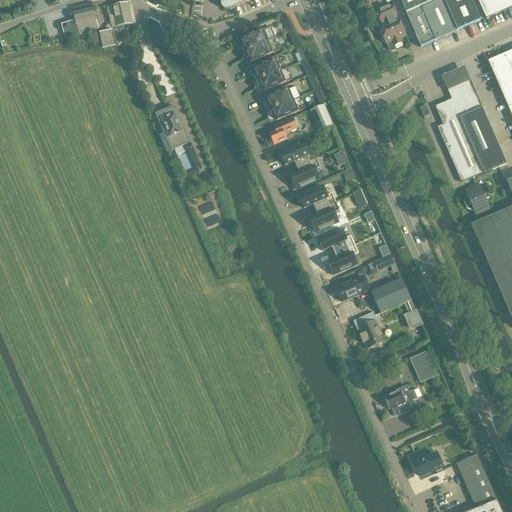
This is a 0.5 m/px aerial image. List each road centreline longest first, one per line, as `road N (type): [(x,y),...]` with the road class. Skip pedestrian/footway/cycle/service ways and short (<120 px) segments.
road 1 (unclassified): [(415,511),(206,36)]
road 2 (secondary): [(511,468),(353,102)]
road 3 (unclassified): [(353,102),(511,33)]
